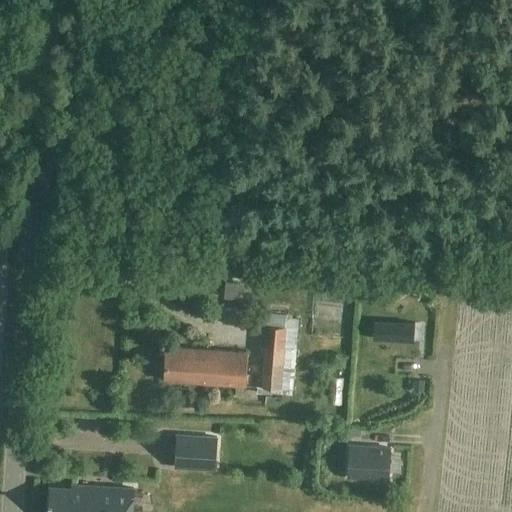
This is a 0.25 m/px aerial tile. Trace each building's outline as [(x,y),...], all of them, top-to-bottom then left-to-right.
[(292,389),(295,348),(298,321),(265,318),(260,386),(281,389),(292,389)] [(167,346),(164,379),(244,385),(247,352),(167,346)] [(174,466),(214,469),(216,437),(177,434),(174,466)] [(390,445),(350,443),(348,475),(388,477),(390,445)] [(72,488),(50,487),(48,511),(131,511),(133,488),(72,484),(72,488)]
